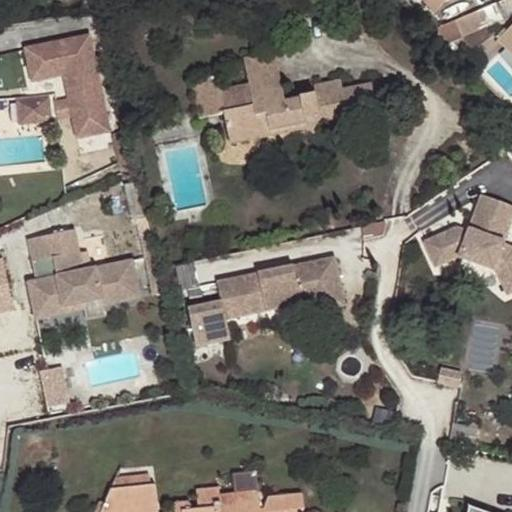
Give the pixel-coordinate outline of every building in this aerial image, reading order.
[(437,12),(448,0),(425,0),(425,1),(437,12)] [(496,2),(455,20),(461,35),(503,18),(496,2)] [(511,25),(499,38),(511,51),(511,25)] [(92,38),(32,50),(38,79),(71,73),(75,96),(59,99),(63,122),(80,119),(84,140),(110,135),(92,38)] [(374,94),(372,83),(343,90),(341,79),(314,85),(316,93),(300,95),(301,97),(285,101),(274,54),(243,60),(248,87),(221,94),(217,77),(192,83),(200,121),(225,116),(230,141),(262,135),(263,140),(308,130),(305,119),(319,116),(320,123),(377,111),(374,94)] [(21,97),(22,122),(57,119),(55,95),(21,97)] [(262,135),(230,141),(231,146),(263,140),(262,135)] [(511,246),(505,244),(511,225),(511,205),(484,195),(471,232),(459,228),(427,242),(437,266),(460,256),(498,270),(509,294),(511,293),(511,246)] [(119,295),(138,292),(132,261),(82,271),(74,229),(28,239),(33,261),(53,258),(57,276),(28,282),(36,319),(55,315),(53,304),(63,302),(63,306),(100,298),(102,305),(121,302),(119,295)] [(346,304),(336,257),(295,267),(295,271),(288,272),(287,268),(218,283),(223,303),(190,310),(198,347),(232,340),(227,320),(306,302),(309,312),(346,304)] [(140,298),(138,292),(119,295),(121,302),(140,298)] [(53,304),(55,315),(66,313),(63,306),(63,302),(53,304)] [(489,364),(500,330),(481,324),(471,359),(489,364)] [(45,370),(51,408),(72,404),(66,367),(45,370)] [(125,488),(127,511),(157,511),(154,485),(125,488)] [(174,504),(175,511),(181,511),(297,511),(297,509),(304,509),(302,494),(269,498),(265,507),(260,507),(258,491),(235,493),(235,502),(221,504),(218,487),(196,489),(198,511),(194,511),(188,502),(174,504)] [(101,511),(127,511),(125,488),(111,490),(101,511)]
